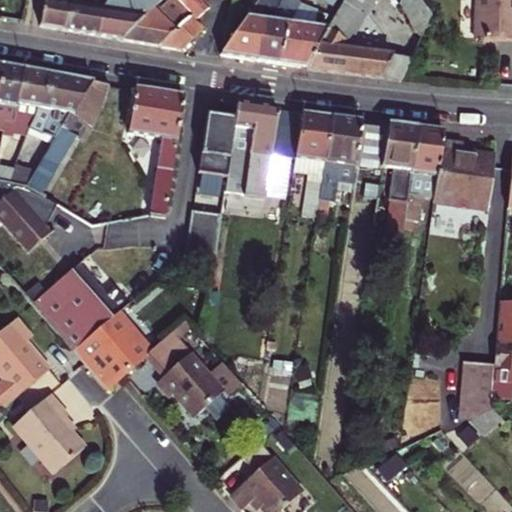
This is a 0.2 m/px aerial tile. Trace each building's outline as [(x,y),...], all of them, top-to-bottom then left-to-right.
[(75,7),(77,3),(64,0),(43,0),(43,2),(39,27),(63,31),(67,5),(75,7)] [(100,11),(106,0),(77,0),(77,3),(75,7),(67,5),(63,31),(96,37),(100,11)] [(106,0),(100,11),(96,37),(122,41),(163,0),(106,0)] [(169,37),(192,16),(175,0),(163,0),(122,41),(159,47),(169,37)] [(175,0),(192,16),(197,19),(210,9),(201,0),(175,0)] [(269,21),(281,0),(259,0),(220,57),(257,62),(269,21)] [(279,65),(290,25),(299,5),(291,0),(281,0),(269,21),(257,62),(279,65)] [(362,19),(373,0),(345,0),(341,7),(362,19)] [(422,36),(430,18),(418,0),(403,0),(400,3),(415,33),(422,36)] [(511,0),(475,0),(474,41),(511,41),(511,0)] [(320,29),(312,27),(315,11),(299,5),(290,25),(279,65),(299,69),(313,45),(320,29)] [(382,79),(394,56),(343,50),(362,19),(341,7),(327,30),(318,46),(306,69),(382,79)] [(197,19),(192,16),(169,37),(159,47),(181,50),(204,30),(194,22),(197,19)] [(302,69),(306,69),(318,46),(327,30),(325,30),(320,29),(313,45),(299,69),(302,69)] [(401,82),(411,59),(394,56),(382,79),(401,82)] [(6,120),(14,121),(24,71),(3,67),(0,83),(0,126),(5,127),(6,120)] [(39,108),(40,109),(47,75),(24,71),(14,121),(6,120),(5,127),(3,135),(11,138),(11,134),(26,136),(26,135),(28,130),(34,119),(37,119),(39,108)] [(71,116),(92,83),(47,75),(40,109),(39,108),(37,119),(34,119),(28,130),(46,138),(44,143),(52,145),(62,129),(76,137),(79,139),(87,125),(71,116)] [(91,128),(102,110),(108,86),(92,83),(71,116),(87,125),(91,128)] [(172,174),(183,98),(134,90),(127,135),(162,141),(157,171),(172,174)] [(271,156),(277,112),(236,105),(234,121),(226,179),(224,195),(234,196),(234,198),(248,200),(254,201),(252,212),(261,214),(263,203),(281,206),(288,158),(271,156)] [(300,114),(292,175),(308,177),(313,177),(311,185),(306,183),(304,200),(312,201),(310,210),(317,211),(318,202),(330,119),(300,114)] [(234,121),(206,117),(198,175),(226,179),(234,121)] [(355,168),(356,160),(362,124),(330,119),(318,202),(329,204),(335,205),(337,192),(338,182),(352,184),(355,168)] [(356,160),(382,164),(387,127),(362,124),(356,160)] [(84,141),(91,128),(87,125),(79,139),(84,141)] [(403,229),(405,221),(418,130),(387,127),(382,164),(381,169),(392,171),(387,203),(392,204),(386,247),(389,248),(387,262),(398,263),(403,229)] [(76,137),(62,129),(52,145),(35,174),(27,189),(39,196),(41,197),(76,137)] [(44,143),(46,138),(28,130),(26,135),(44,143)] [(422,198),(433,199),(441,143),(443,133),(418,130),(405,221),(414,222),(418,223),(422,198)] [(432,204),(484,211),(492,157),(460,152),(461,146),(441,143),(433,199),(432,204)] [(381,169),(382,164),(356,160),(355,168),(381,171),(381,169)] [(27,189),(35,174),(15,167),(13,170),(9,185),(18,187),(27,189)] [(0,183),(9,185),(13,170),(0,168),(0,183)] [(150,217),(165,219),(172,174),(157,171),(150,217)] [(350,195),(352,184),(338,182),(337,192),(344,193),(350,195)] [(0,223),(28,254),(50,234),(44,228),(57,206),(41,197),(39,196),(27,189),(18,187),(9,185),(0,183),(0,223)] [(376,202),(379,186),(365,184),(363,199),(376,202)] [(342,203),(349,204),(350,195),(344,193),(342,203)] [(216,255),(226,256),(234,198),(234,196),(224,195),(221,216),(216,255)] [(310,210),(312,201),(304,200),(303,209),(310,210)] [(316,218),(327,220),(329,204),(318,202),(317,211),(316,218)] [(263,260),(273,261),(281,206),(263,203),(261,214),(270,215),(263,260)] [(221,216),(191,212),(185,254),(215,258),(216,255),(221,216)] [(413,231),(414,222),(405,221),(403,229),(413,231)] [(205,337),(213,338),(224,260),(215,258),(205,337)] [(114,289),(107,296),(79,266),(32,306),(74,353),(119,315),(129,306),(114,289)] [(246,297),(226,294),(223,314),(243,317),(246,297)] [(511,387),(511,386),(511,305),(499,305),(494,366),(492,400),(510,402),(511,387)] [(151,352),(139,339),(129,340),(128,325),(119,315),(74,353),(107,391),(146,357),(151,352)] [(0,404),(4,409),(17,398),(49,370),(26,343),(20,336),(26,332),(16,320),(0,333),(0,377),(3,381),(0,382),(0,404)] [(176,341),(190,329),(185,323),(171,335),(176,341)] [(248,327),(246,346),(264,349),(267,329),(248,327)] [(31,339),(26,332),(20,336),(26,343),(31,339)] [(222,394),(176,341),(171,335),(151,352),(146,357),(164,378),(161,381),(173,396),(194,419),(222,394)] [(264,364),(267,349),(264,349),(246,346),(245,349),(244,359),(244,361),(264,364)] [(234,357),(244,359),(245,349),(235,347),(234,357)] [(469,422),(471,421),(465,363),(462,363),(457,426),(469,422)] [(491,412),(492,400),(494,366),(465,363),(471,421),(491,412)] [(304,366),(294,368),(300,390),(310,386),(304,366)] [(167,402),(173,396),(161,381),(154,387),(167,402)] [(67,418),(49,397),(13,428),(53,475),(84,449),(72,435),(61,423),(67,418)] [(482,436),(501,420),(493,411),(491,412),(471,421),(469,422),(482,436)] [(77,430),(67,418),(61,423),(72,435),(77,430)] [(280,511),(301,494),(258,445),(242,460),(255,475),(230,497),(242,511),(248,505),(253,501),(260,509),(263,511),(280,511)] [(395,455),(394,453),(370,464),(376,471),(395,455)] [(410,471),(405,465),(395,455),(376,471),(390,488),(410,471)] [(48,511),(49,502),(34,501),(32,511),(48,511)] [(256,511),(260,509),(253,501),(248,505),(253,511),(256,511)]
